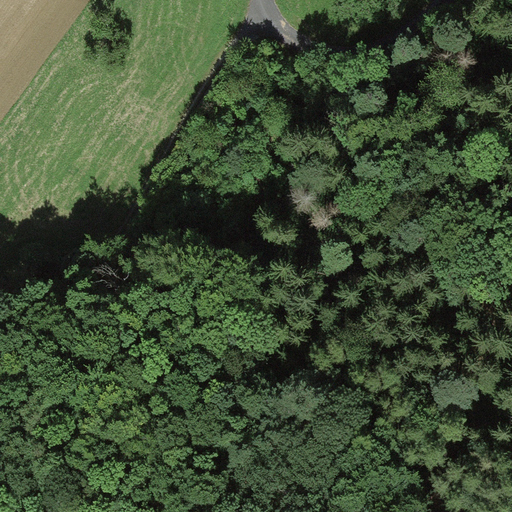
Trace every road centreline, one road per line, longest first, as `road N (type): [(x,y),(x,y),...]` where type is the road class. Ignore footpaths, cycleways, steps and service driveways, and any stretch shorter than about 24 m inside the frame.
road 1 (track): [(299,44),(270,168),(239,455),(243,511)]
road 2 (track): [(263,7),(154,183),(0,381)]
road 3 (track): [(262,0),(299,44),(351,56),(409,33),(451,0)]
road 4 (track): [(511,372),(420,511)]
